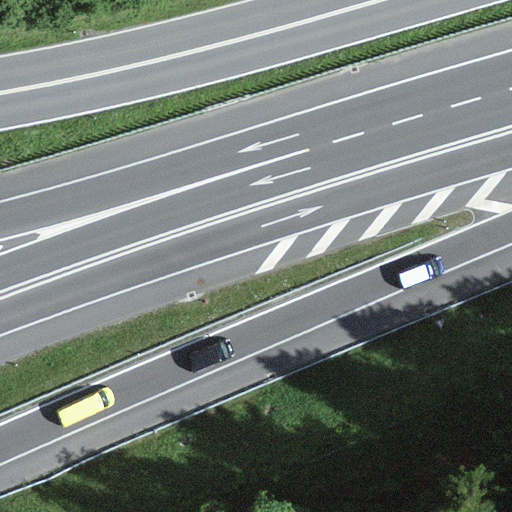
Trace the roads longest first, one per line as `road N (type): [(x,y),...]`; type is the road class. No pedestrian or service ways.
road 1 (motorway): [(0,443),(511,227)]
road 2 (tertiary): [(379,0),(0,93)]
road 3 (trunk): [(0,295),(317,187)]
road 4 (motorway): [(317,187),(0,230)]
road 5 (trunk): [(317,187),(511,129)]
